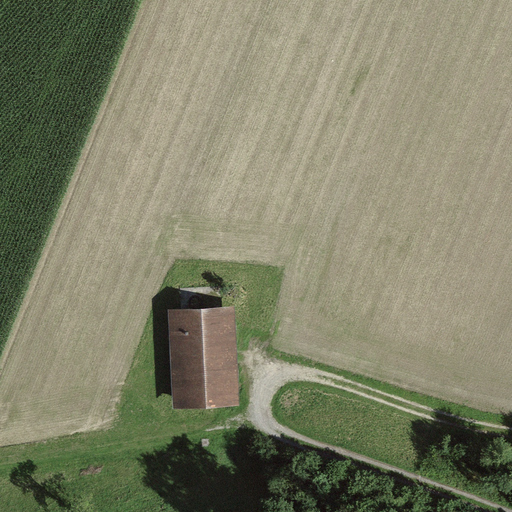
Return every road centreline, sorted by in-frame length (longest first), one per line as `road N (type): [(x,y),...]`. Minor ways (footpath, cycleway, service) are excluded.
road 1 (track): [(511,436),(300,373),(273,380),(261,394),(261,423),(505,511)]
road 2 (track): [(261,423),(0,459)]
